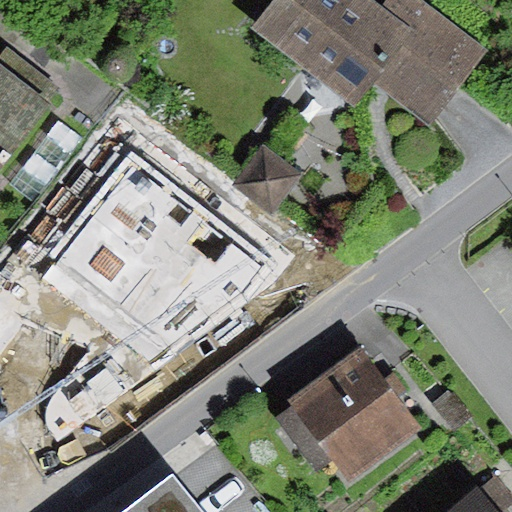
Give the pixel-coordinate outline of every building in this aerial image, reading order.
[(391,0),(383,11),(369,0),(275,0),(251,32),(357,112),(380,83),(431,122),(486,51),(418,0),(391,0)] [(0,175),(51,110),(46,106),(60,88),(9,49),(0,60),(0,175)] [(163,125),(131,99),(106,131),(137,157),(163,125)] [(262,148),(232,190),(272,218),(302,176),(262,148)] [(104,168),(85,153),(21,237),(41,252),(37,257),(165,356),(172,347),(197,366),(248,300),(221,279),(222,273),(193,251),(207,234),(110,160),(104,168)] [(360,352),(289,405),(293,409),(332,463),(351,486),(422,433),(360,352)] [(449,392),(432,405),(455,432),(471,419),(449,392)] [(332,463),(293,409),(277,419),(317,474),(332,463)] [(511,491),(499,476),(457,511),(505,511),(511,506),(511,491)] [(197,511),(174,483),(137,511),(197,511)]
